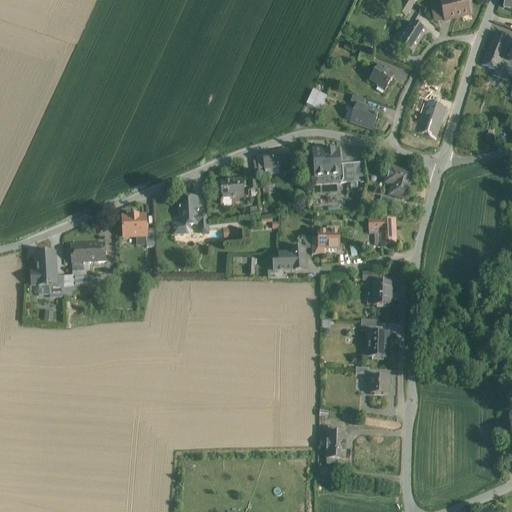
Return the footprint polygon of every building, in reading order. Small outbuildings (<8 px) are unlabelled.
[(411,0),(405,0),(398,12),(406,17),(415,2),(411,0)] [(468,0),(447,0),(440,2),(440,3),(444,18),(444,20),(472,13),(470,5),(471,5),(471,3),(470,3),(468,0)] [(511,0),(504,0),(503,7),(511,8),(511,11),(511,10),(511,0)] [(440,3),(430,5),(433,17),(436,20),(444,18),(440,3)] [(426,31),(412,22),(398,44),(412,53),(426,31)] [(511,37),(495,31),(482,64),(495,69),(498,70),(502,58),(511,37)] [(374,58),(359,55),(357,62),(372,65),(374,58)] [(511,62),(502,58),(498,70),(495,69),(493,74),(505,78),(511,62)] [(388,71),(378,65),(369,79),(379,86),(379,85),(385,89),(393,77),(387,73),(388,71)] [(321,110),(328,95),(313,89),(307,104),(321,110)] [(365,100),(353,96),(350,103),(356,105),(363,107),(365,100)] [(422,101),(416,99),(412,109),(419,111),(422,101)] [(447,107),(428,100),(421,122),(439,129),(447,107)] [(379,112),(363,107),(356,105),(350,122),(373,130),(379,112)] [(439,129),(421,122),(420,125),(414,122),(411,130),(435,140),(439,129)] [(333,151),(326,152),(326,151),(325,151),(326,152),(322,152),(322,150),(313,151),(315,177),(327,176),(327,178),(329,177),(329,175),(340,175),(338,151),(334,151),(334,150),(333,150),(333,151)] [(288,151),(262,156),(263,159),(264,169),(290,164),(288,151)] [(353,163),(342,164),(344,182),(354,181),(353,163)] [(414,174),(389,167),(384,183),(391,185),(388,196),(406,201),(414,174)] [(256,178),(247,179),(248,191),(257,191),(256,178)] [(223,201),(222,198),(230,197),(230,200),(243,199),(242,182),(220,184),(221,201),(223,201)] [(394,201),(381,197),(379,203),(392,207),(394,201)] [(179,226),(178,226),(177,226),(173,227),(174,236),(186,235),(187,235),(188,234),(189,234),(189,233),(189,232),(190,231),(190,230),(189,227),(199,226),(199,217),(199,216),(197,216),(197,212),(198,212),(198,199),(192,199),(191,198),(184,199),(183,200),(179,200),(180,209),(179,209),(179,210),(180,210),(181,222),(180,223),(180,224),(179,225),(179,226)] [(145,217),(122,218),(123,238),(146,237),(146,231),(145,217)] [(207,217),(199,217),(199,226),(199,232),(208,231),(207,217)] [(395,220),(369,221),(369,235),(374,234),(374,245),(378,245),(396,244),(395,220)] [(236,238),(235,227),(222,229),(224,239),(236,238)] [(155,231),(146,231),(146,237),(146,249),(156,248),(155,248),(154,231),(155,231)] [(326,233),(318,234),(318,240),(318,249),(323,249),(327,249),(328,251),(334,251),(337,249),(339,249),(339,233),(328,234),(328,233),(326,233)] [(318,249),(318,240),(311,240),(311,250),(311,256),(312,256),(324,256),(323,249),(318,249)] [(106,246),(85,248),(85,258),(86,258),(87,266),(107,265),(106,246)] [(85,248),(72,248),(73,267),(84,266),(87,266),(86,258),(85,258),(85,248)] [(288,259),(288,255),(278,256),(279,265),(273,265),(273,273),(273,274),(285,273),(306,271),(304,250),(290,251),(291,259),(288,259)] [(54,254),(36,255),(37,275),(31,275),(32,287),(38,286),(38,287),(49,287),(56,286),(55,278),(54,254)] [(249,276),(255,276),(256,260),(247,260),(246,265),(250,265),(249,276)] [(84,266),(73,267),(73,275),(85,275),(84,266)] [(379,275),(364,275),(363,283),(379,284),(379,275)] [(86,276),(74,277),(75,285),(75,289),(87,289),(86,276)] [(74,277),(63,278),(64,286),(67,286),(75,285),(74,277)] [(63,278),(55,278),(56,286),(49,287),(49,297),(64,296),(64,286),(63,278)] [(391,284),(373,284),(373,306),(391,306),(391,284)] [(68,294),(67,286),(64,286),(64,296),(64,298),(76,297),(75,294),(68,294)] [(45,321),(53,322),(54,312),(45,311),(45,321)] [(388,334),(375,334),(375,335),(367,335),(367,345),(369,345),(369,359),(388,359),(388,334)] [(389,378),(368,377),(368,382),(371,382),(371,395),(387,395),(387,384),(389,384),(389,378)] [(339,429),(329,429),(329,435),(327,435),(327,448),(345,449),(346,436),(338,435),(339,429)] [(345,449),(327,448),(326,460),(336,460),(344,461),(345,449)]
